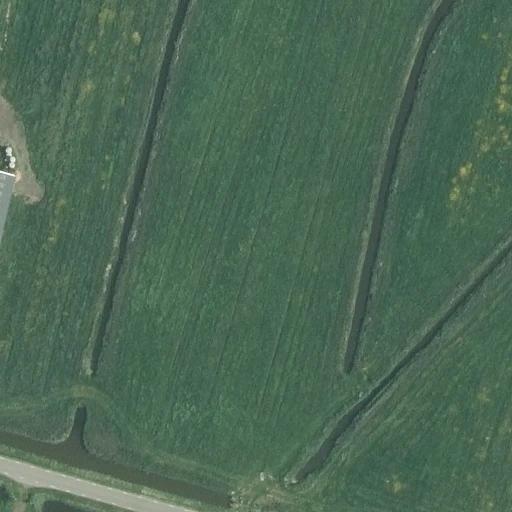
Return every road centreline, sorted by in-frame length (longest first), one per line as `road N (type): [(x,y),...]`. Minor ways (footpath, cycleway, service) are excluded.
road 1 (track): [(417,196),(365,373),(255,494),(248,511)]
road 2 (tertiary): [(170,511),(0,462)]
